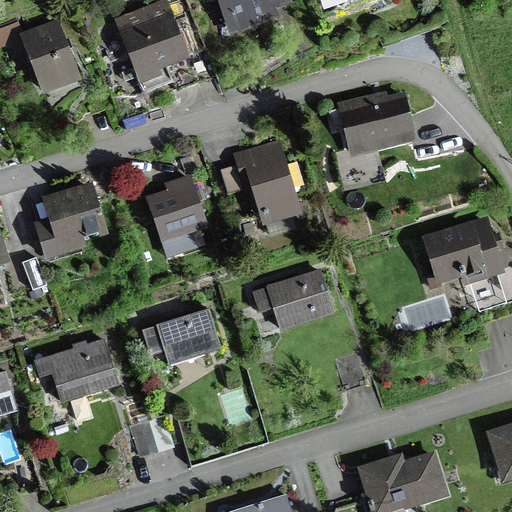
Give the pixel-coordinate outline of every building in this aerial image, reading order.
[(167,0),(166,0),(114,19),(139,87),(162,79),(160,73),(190,62),(188,57),(203,52),(190,15),(175,20),(167,0)] [(290,0),(216,0),(229,37),(280,19),(277,12),(293,7),(290,0)] [(318,0),(319,0),(320,0),(324,11),(356,0),(318,0)] [(17,17),(0,23),(0,48),(21,41),(43,98),(81,83),(57,21),(23,33),(17,17)] [(387,92),(337,104),(339,110),(329,112),(333,129),(343,127),(351,159),(416,143),(404,93),(388,97),(387,92)] [(287,165),(280,140),(232,154),(236,166),(220,171),(227,196),(244,191),(245,195),(252,193),(263,230),(267,228),(270,238),(295,230),(292,220),(309,215),(305,202),(299,203),(294,188),(304,186),(297,163),(287,165)] [(166,191),(146,198),(161,247),(208,232),(199,202),(210,198),(202,171),(197,172),(191,156),(180,159),(186,178),(164,184),(166,191)] [(92,183),(42,199),(48,220),(35,225),(47,263),(86,251),(83,241),(99,236),(101,240),(108,237),(92,183)] [(488,218),(422,239),(433,275),(425,277),(430,292),(442,288),(441,285),(461,279),(464,288),(505,275),(498,252),(504,250),(499,234),(494,236),(488,218)] [(0,231),(0,269),(10,267),(0,231)] [(49,292),(37,258),(22,263),(32,292),(29,293),(32,300),(43,296),(42,294),(49,292)] [(266,288),(252,292),(259,315),(273,310),(280,334),(335,318),(321,271),(265,287),(266,288)] [(205,309),(139,329),(144,348),(158,343),(164,364),(217,348),(205,309)] [(100,339),(31,359),(36,375),(49,372),(57,401),(113,385),(100,339)] [(352,358),(335,363),(343,387),(359,382),(352,358)] [(0,413),(12,410),(1,371),(0,371),(0,413)] [(163,419),(146,424),(154,452),(171,447),(163,419)] [(146,424),(129,429),(138,457),(154,452),(146,424)] [(511,428),(489,435),(503,483),(511,480),(511,428)] [(397,455),(355,468),(367,511),(384,511),(442,495),(429,453),(399,462),(397,455)] [(287,511),(283,497),(230,511),(287,511)]
